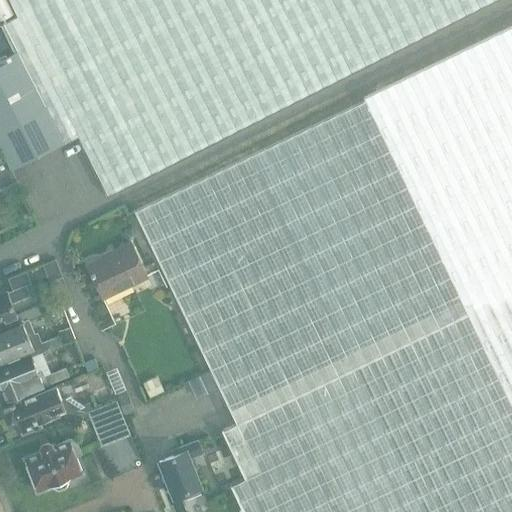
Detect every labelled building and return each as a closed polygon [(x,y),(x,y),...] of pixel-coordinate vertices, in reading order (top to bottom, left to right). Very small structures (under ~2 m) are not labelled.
[(0,25),(0,28),(13,54),(17,52),(64,144),(77,137),(107,195),(195,150),(362,66),(491,0),(6,0),(16,18),(0,25)] [(365,99),(134,210),(211,369),(238,425),(511,292),(511,24),(364,97),(365,99)] [(0,149),(4,158),(11,171),(58,147),(64,144),(17,52),(13,54),(0,60),(0,149)] [(0,189),(14,182),(2,158),(0,159),(0,189)] [(102,299),(147,277),(131,243),(112,252),(113,255),(87,268),(102,299)] [(71,302),(56,264),(55,260),(41,265),(58,308),(71,302)] [(0,324),(18,318),(20,323),(28,320),(41,314),(38,306),(16,315),(12,304),(30,297),(26,286),(30,284),(25,272),(7,280),(11,291),(5,294),(2,291),(0,292),(0,324)] [(511,511),(511,292),(238,425),(222,431),(244,478),(230,485),(243,511),(511,511)] [(0,363),(29,352),(31,357),(41,353),(59,346),(56,337),(42,343),(37,333),(34,334),(28,320),(20,323),(0,331),(0,363)] [(69,327),(57,332),(62,343),(74,338),(69,327)] [(50,374),(41,353),(31,357),(0,369),(0,387),(2,387),(7,402),(69,377),(65,368),(50,374)] [(94,358),(83,363),(87,372),(98,367),(94,358)] [(67,421),(89,412),(92,411),(89,403),(81,406),(69,398),(61,401),(55,386),(9,405),(12,412),(10,425),(25,426),(27,432),(39,428),(37,423),(64,412),(67,421)] [(125,391),(123,392),(116,395),(122,411),(132,408),(125,391)] [(89,412),(102,445),(129,434),(116,401),(92,411),(89,412)] [(201,454),(195,437),(176,444),(179,454),(158,462),(172,499),(200,488),(189,459),(201,454)] [(75,455),(81,453),(75,438),(54,446),(46,442),(41,444),(37,452),(23,458),(29,475),(36,472),(43,490),(51,487),(58,490),(66,487),(67,480),(82,474),(75,455)]
